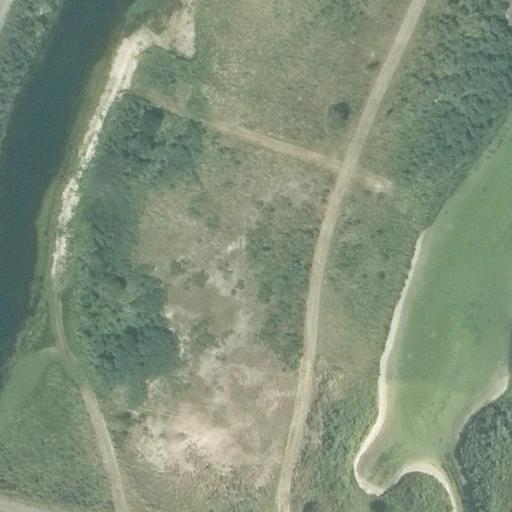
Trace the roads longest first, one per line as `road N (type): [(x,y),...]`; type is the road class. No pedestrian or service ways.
road 1 (track): [(284,511),(313,298),(344,171),(118,82)]
road 2 (track): [(344,171),(419,0)]
